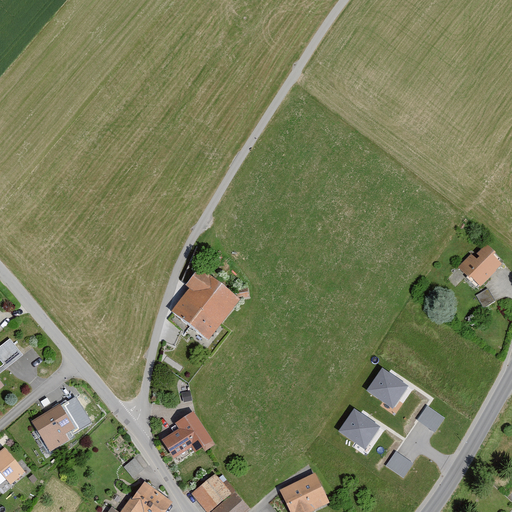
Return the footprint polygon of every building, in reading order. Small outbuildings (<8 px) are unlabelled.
[(470,254),(458,267),(479,287),(502,263),(494,256),(497,253),(487,244),(474,258),(470,254)] [(243,300),(204,269),(189,287),(193,290),(174,314),(210,342),(243,300)] [(488,289),(476,295),(483,308),(495,301),(488,289)] [(0,359),(4,364),(0,367),(0,372),(22,355),(9,339),(0,346),(0,359)] [(408,386),(382,368),(367,391),(392,408),(408,386)] [(75,396),(33,422),(50,451),(70,439),(66,433),(71,430),(74,434),(92,423),(75,396)] [(446,418),(428,406),(418,421),(435,433),(446,418)] [(354,410),(340,431),(365,448),(379,426),(354,410)] [(179,429),(162,440),(174,458),(192,447),(195,452),(213,441),(194,411),(176,423),(179,429)] [(6,448),(0,452),(0,473),(1,472),(11,485),(26,472),(6,448)] [(414,464),(395,452),(385,467),(404,479),(414,464)] [(135,456),(124,465),(133,477),(145,468),(135,456)] [(207,511),(246,511),(251,508),(236,492),(234,494),(216,474),(193,495),(207,511)] [(315,474),(280,491),(290,511),(311,511),(330,503),(315,474)] [(166,511),(173,502),(145,481),(122,511),(166,511)]
